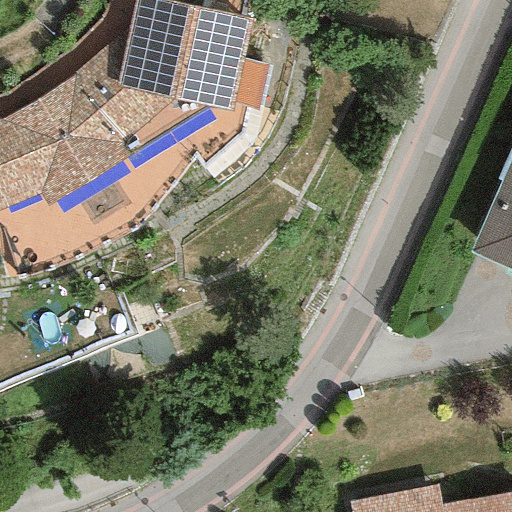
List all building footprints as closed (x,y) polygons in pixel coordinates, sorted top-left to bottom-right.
[(133,0),(126,29),(73,73),(123,142),(118,143),(129,155),(207,107),(232,114),(233,103),(241,61),(248,18),(162,0),(133,0)] [(267,66),(241,61),(233,103),(259,108),(267,66)] [(0,209),(38,195),(47,208),(129,155),(118,143),(123,142),(73,73),(0,118),(0,209)] [(511,156),(469,253),(511,271),(511,156)] [(344,504),(345,511),(511,511),(511,491),(439,506),(435,485),(344,504)]
